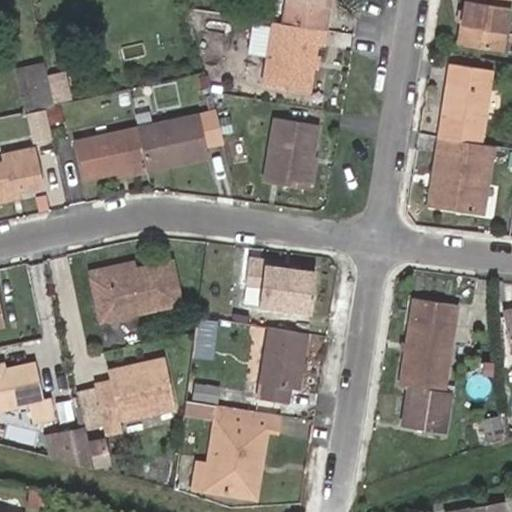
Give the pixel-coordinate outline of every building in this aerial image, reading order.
[(327,0),(283,0),(280,23),(322,30),(327,0)] [(511,0),(467,0),(466,11),(465,20),(462,44),(504,50),(511,0)] [(280,23),(269,22),(260,86),(306,92),(309,67),(311,56),(312,44),(320,44),(322,30),(280,23)] [(24,113),(54,107),(43,60),(14,67),(24,113)] [(449,85),(446,106),(451,106),(457,65),(453,64),(449,85)] [(446,106),(441,138),(481,143),(489,90),(492,70),(457,65),(451,106),(446,106)] [(222,66),(210,68),(213,94),(225,92),(222,66)] [(196,112),(135,126),(143,163),(145,169),(206,155),(203,141),(219,137),(212,108),(196,112)] [(35,113),(24,115),(27,130),(38,128),(35,113)] [(302,157),(306,158),(311,126),(269,118),(259,183),(296,190),(302,157)] [(230,119),(220,122),(224,138),(234,135),(230,119)] [(143,163),(135,126),(71,140),(79,177),(113,170),(143,163)] [(481,143),(441,138),(439,154),(448,156),(440,207),(484,214),(495,145),(481,143)] [(0,200),(12,198),(9,192),(18,189),(41,184),(33,145),(0,152),(0,200)] [(448,156),(439,154),(431,206),(440,207),(448,156)] [(310,159),(306,158),(302,157),(296,190),(304,192),(310,159)] [(143,163),(113,170),(114,175),(145,169),(143,163)] [(9,192),(12,198),(20,196),(18,189),(9,192)] [(259,307),(312,314),(317,276),(267,269),(268,263),(251,260),(248,286),(262,288),(259,307)] [(109,278),(107,271),(89,275),(99,323),(179,307),(171,266),(134,273),(109,278)] [(132,266),(107,271),(109,278),(134,273),(132,266)] [(262,288),(248,286),(244,306),(259,307),(262,288)] [(416,301),(404,373),(448,379),(459,309),(416,301)] [(198,315),(195,353),(214,354),(217,316),(198,315)] [(304,361),(307,337),(270,331),(261,383),(257,401),(260,401),(288,407),(292,388),(301,389),(303,370),(304,361)] [(166,363),(136,369),(137,376),(167,370),(166,363)] [(0,373),(0,412),(25,407),(29,423),(53,418),(49,400),(41,402),(33,366),(0,373)] [(111,384),(94,388),(101,417),(106,437),(122,433),(120,423),(175,411),(167,370),(137,376),(136,369),(109,375),(111,384)] [(448,379),(404,373),(402,386),(412,387),(445,393),(448,379)] [(406,426),(427,430),(429,417),(451,421),(455,394),(445,393),(412,387),(406,426)] [(75,393),(81,421),(101,417),(94,388),(75,393)] [(279,429),(281,419),(245,413),(243,428),(218,425),(206,494),(246,500),(252,468),(263,469),(268,433),(279,435),(279,429)] [(429,417),(427,430),(449,433),(451,421),(429,417)] [(53,418),(29,423),(30,427),(31,427),(54,422),(53,418)] [(47,487),(29,485),(27,506),(45,509),(47,487)]
